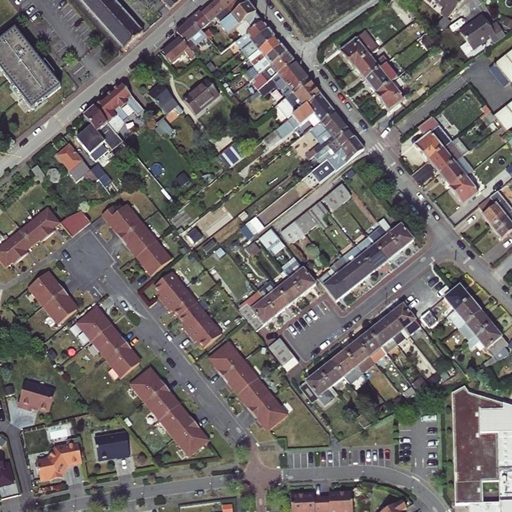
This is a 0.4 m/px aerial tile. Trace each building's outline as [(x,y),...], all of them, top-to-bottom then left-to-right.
[(144,35),(112,0),(79,0),(125,51),(144,35)] [(158,0),(169,12),(181,1),(182,0),(158,0)] [(225,0),(219,0),(202,15),(209,24),(216,18),(230,5),(225,0)] [(230,5),(216,18),(221,24),(220,26),(228,36),(230,34),(237,42),(262,23),(244,0),(236,0),(236,1),(230,5)] [(463,0),(431,0),(443,10),(438,15),(445,21),(463,0)] [(201,14),(192,21),(201,31),(209,24),(202,15),(201,14)] [(494,47),(499,44),(505,39),(498,29),(491,33),(481,19),(459,34),(470,51),(488,38),(494,47)] [(416,20),(412,22),(417,29),(421,26),(416,20)] [(192,21),(177,34),(181,39),(193,53),(197,49),(195,46),(206,37),(204,35),(201,31),(192,21)] [(262,23),(237,42),(235,43),(242,52),(268,31),(262,23)] [(15,30),(0,41),(0,70),(32,111),(61,88),(15,30)] [(209,31),(204,35),(206,37),(208,40),(213,36),(209,31)] [(219,69),(225,78),(248,59),(275,39),(268,31),(242,52),(219,69)] [(353,70),(368,58),(377,51),(364,35),(340,54),(353,70)] [(161,54),(170,65),(185,54),(188,57),(193,53),(181,39),(161,54)] [(248,59),(254,68),(281,47),(275,39),(248,59)] [(281,47),(254,68),(251,70),(244,76),(250,84),(260,75),(287,54),(281,47)] [(353,70),(365,83),(380,72),(387,66),(388,65),(377,51),(368,58),(353,70)] [(511,85),(511,84),(511,52),(496,66),(494,66),(495,67),(489,71),(495,78),(500,73),(509,84),(511,87),(511,85)] [(287,54),(260,75),(263,79),(254,86),(258,91),(272,80),(293,62),(287,54)] [(293,62),(272,80),(286,99),(298,89),(308,81),(293,62)] [(216,72),(210,63),(205,67),(212,75),(216,72)] [(244,76),(251,70),(247,64),(239,69),(244,76)] [(397,80),(387,66),(380,72),(390,85),(397,80)] [(375,95),(375,97),(390,85),(380,72),(365,83),(375,95)] [(500,73),(495,78),(503,89),(509,84),(500,73)] [(298,89),(286,99),(285,100),(296,113),(319,95),(308,81),(298,89)] [(207,82),(184,101),(195,116),(219,96),(207,82)] [(123,85),(103,101),(114,113),(122,122),(123,124),(130,118),(121,108),(127,103),(139,118),(145,112),(123,85)] [(180,115),(182,112),(183,112),(160,85),(149,96),(166,117),(175,109),(180,115)] [(390,85),(375,97),(388,113),(403,101),(390,85)] [(423,87),(407,100),(413,106),(428,93),(423,87)] [(319,95),(296,113),(292,117),(261,143),(267,151),(283,139),(285,141),(292,136),(298,141),(333,113),(319,95)] [(118,126),(110,116),(114,113),(103,101),(94,108),(124,144),(128,141),(116,127),(118,126)] [(506,133),(511,128),(511,104),(495,118),(502,127),(506,133)] [(490,113),(485,107),(482,109),(487,116),(490,113)] [(124,144),(94,108),(83,117),(97,135),(109,150),(113,154),(124,144)] [(118,126),(122,122),(114,113),(110,116),(118,126)] [(301,151),(316,140),(340,121),(333,113),(298,141),(302,146),(299,148),(301,151)] [(487,116),(483,119),(489,127),(493,124),(498,130),(502,127),(495,118),(490,113),(487,116)] [(414,147),(428,163),(443,151),(430,134),(438,127),(431,119),(417,130),(424,139),(414,147)] [(163,120),(156,126),(166,138),(173,132),(163,120)] [(340,121),(316,140),(320,145),(314,150),(318,154),(320,153),(347,131),(340,121)] [(498,130),(490,136),(495,142),(506,133),(502,127),(498,130)] [(109,150),(97,135),(95,136),(90,130),(77,139),(95,161),(107,151),(109,150)] [(347,131),(320,153),(326,161),(354,139),(347,131)] [(364,151),(354,139),(326,161),(321,165),(326,171),(315,180),(319,186),(364,151)] [(219,157),(229,170),(245,156),(235,144),(219,157)] [(451,144),(443,151),(428,163),(428,164),(429,163),(440,176),(454,165),(462,158),(451,144)] [(92,187),(99,182),(90,171),(83,162),(69,146),(57,156),(77,181),(83,176),(92,187)] [(480,155),(470,163),(474,169),(484,161),(480,155)] [(450,190),(465,178),(454,165),(440,176),(450,188),(450,190)] [(97,166),(90,171),(99,182),(105,176),(97,166)] [(38,167),(32,171),(41,184),(47,180),(38,167)] [(49,171),(46,178),(48,181),(51,184),(58,183),(61,176),(59,173),(56,170),(49,171)] [(99,182),(106,190),(112,185),(105,176),(99,182)] [(465,178),(450,190),(463,207),(478,194),(465,178)] [(333,192),(342,204),(351,197),(342,185),(333,192)] [(333,212),(342,204),(333,192),(323,199),(333,212)] [(505,218),(498,208),(506,202),(498,192),(478,208),(484,214),(482,216),(492,228),(505,218)] [(317,224),(329,214),(320,202),(307,212),(317,224)] [(511,209),(506,202),(498,208),(505,218),(511,212),(511,209)] [(171,262),(128,206),(118,214),(113,208),(102,217),(107,223),(109,222),(114,229),(112,231),(129,253),(131,251),(143,266),(141,267),(149,279),(171,262)] [(48,209),(0,247),(0,261),(6,269),(13,263),(15,266),(28,254),(27,252),(40,241),(42,244),(55,232),(54,230),(60,225),(48,209)] [(81,212),(60,225),(72,238),(90,223),(81,212)] [(304,234),(317,224),(307,212),(294,222),(304,234)] [(511,212),(505,218),(492,228),(502,241),(510,235),(511,237),(511,212)] [(382,228),(400,251),(413,241),(402,226),(394,232),(383,220),(378,224),(382,228)] [(281,232),(291,245),(304,234),(294,222),(281,232)] [(258,234),(263,230),(259,226),(255,229),(258,234)] [(376,247),(387,261),(400,251),(382,228),(369,238),(376,247)] [(272,229),(260,238),(274,256),(286,247),(272,229)] [(186,231),(181,235),(186,241),(190,238),(186,231)] [(356,248),(363,257),(375,271),(387,261),(376,247),(369,238),(356,248)] [(246,250),(252,258),(260,251),(254,243),(246,250)] [(230,256),(232,259),(237,254),(239,256),(246,250),(243,246),(230,256)] [(356,248),(343,258),(362,282),(375,271),(363,257),(356,248)] [(341,274),(338,277),(349,292),(362,282),(343,258),(334,266),(341,274)] [(214,268),(209,272),(212,277),(217,273),(214,268)] [(225,333),(177,270),(159,284),(165,293),(163,295),(174,310),(177,308),(189,324),(187,326),(198,341),(201,339),(207,347),(225,333)] [(286,275),(302,295),(315,285),(303,270),(295,276),(291,271),(286,275)] [(319,280),(336,302),(349,292),(338,277),(334,280),(328,273),(319,280)] [(286,275),(273,285),(290,305),(302,295),(286,275)] [(26,291),(57,328),(76,312),(69,304),(71,303),(53,282),(51,283),(45,276),(32,287),(26,291)] [(259,292),(265,300),(277,315),(290,305),(273,285),(271,282),(259,292)] [(460,287),(445,299),(451,307),(455,312),(470,299),(460,287)] [(470,299),(455,312),(446,318),(448,321),(450,319),(458,330),(461,328),(480,312),(470,299)] [(239,310),(256,332),(277,315),(265,300),(252,310),(247,304),(239,310)] [(404,306),(392,315),(404,330),(407,328),(412,334),(421,327),(404,306)] [(455,312),(451,307),(441,314),(445,320),(446,318),(455,312)] [(75,326),(120,380),(139,365),(133,357),(135,356),(117,334),(115,336),(103,321),(105,320),(96,308),(75,326)] [(420,318),(427,327),(436,320),(429,311),(420,318)] [(490,325),(480,312),(461,328),(466,335),(464,338),(467,343),(490,325)] [(392,315),(381,324),(398,345),(409,336),(404,330),(392,315)] [(381,324),(369,333),(386,354),(398,345),(381,324)] [(507,345),(490,325),(467,343),(472,349),(480,343),(492,358),(484,364),(486,368),(509,355),(503,348),(507,345)] [(369,333),(358,342),(375,363),(386,354),(369,333)] [(280,339),(268,348),(273,354),(285,345),(280,339)] [(231,341),(212,356),(218,364),(216,365),(233,387),(235,386),(246,401),(244,402),(261,424),(263,423),(269,430),(289,416),(231,341)] [(358,342),(345,352),(357,367),(362,373),(375,363),(358,342)] [(285,345),(273,354),(278,360),(290,351),(285,345)] [(278,360),(282,366),(294,357),(290,351),(278,360)] [(350,384),(360,376),(354,369),(357,367),(345,352),(332,362),(344,377),(350,384)] [(299,363),(294,357),(282,366),(287,372),(299,363)] [(332,362),(320,372),(332,387),(344,377),(332,362)] [(354,369),(360,376),(363,374),(362,373),(357,367),(354,369)] [(129,386),(189,458),(208,443),(202,435),(204,434),(186,412),(184,413),(172,399),(174,398),(156,376),(154,378),(148,370),(129,386)] [(332,387),(320,372),(299,388),(311,403),(318,398),(324,406),(334,398),(328,390),(332,387)] [(445,372),(440,375),(446,381),(450,378),(445,372)] [(437,376),(426,381),(431,388),(442,382),(437,376)] [(424,381),(417,386),(422,393),(429,387),(424,381)] [(25,384),(18,408),(32,412),(33,408),(49,413),(55,392),(25,384)] [(328,390),(334,398),(338,395),(332,387),(328,390)] [(411,387),(402,394),(407,400),(416,393),(411,387)] [(511,406),(468,394),(464,388),(452,394),(453,420),(456,420),(456,429),(453,429),(453,441),(456,441),(457,451),(454,451),(454,474),(457,474),(458,484),(455,484),(455,495),(458,495),(458,506),(474,505),(474,511),(511,511),(511,468),(502,469),(499,433),(511,432),(511,406)] [(379,409),(382,414),(387,410),(384,406),(379,409)] [(362,415),(356,419),(365,429),(371,426),(362,415)] [(511,432),(499,433),(502,469),(511,468),(511,432)] [(94,440),(98,462),(109,460),(116,457),(117,460),(129,458),(125,434),(94,440)] [(37,463),(41,481),(51,479),(52,481),(62,479),(61,473),(67,466),(82,464),(78,443),(67,445),(68,447),(57,449),(47,461),(37,463)] [(0,487),(13,484),(9,465),(4,466),(1,455),(0,455),(0,487)] [(329,497),(322,497),(322,511),(346,511),(345,492),(329,493),(329,497)] [(322,511),(322,497),(314,497),(314,494),(298,495),(298,511),(322,511)] [(386,511),(403,511),(407,510),(402,503),(386,511)]
